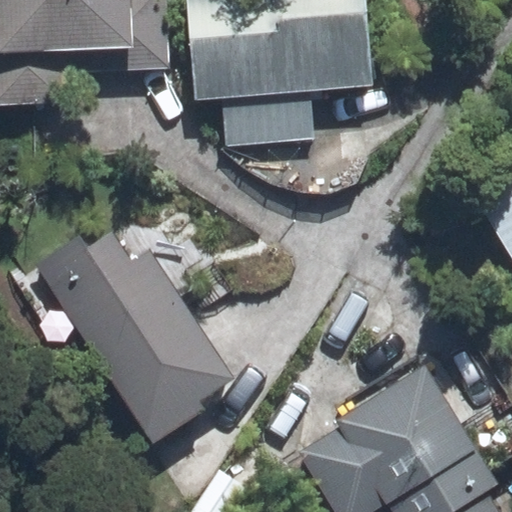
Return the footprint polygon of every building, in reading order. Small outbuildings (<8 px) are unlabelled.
[(0,0),(0,114),(71,111),(70,80),(168,75),(164,0),(0,0)] [(183,0),(192,109),(221,107),(225,152),(313,145),(309,100),(368,96),(361,0),(183,0)] [(473,205),(511,270),(511,143),(492,155),(509,183),(473,205)] [(34,271),(147,447),(197,415),(191,407),(229,383),(148,257),(130,269),(111,239),(84,256),(76,244),(34,271)] [(336,431),(296,455),(329,511),(374,511),(381,508),(383,511),(487,511),(478,496),(494,487),(424,370),(332,424),(336,431)]
